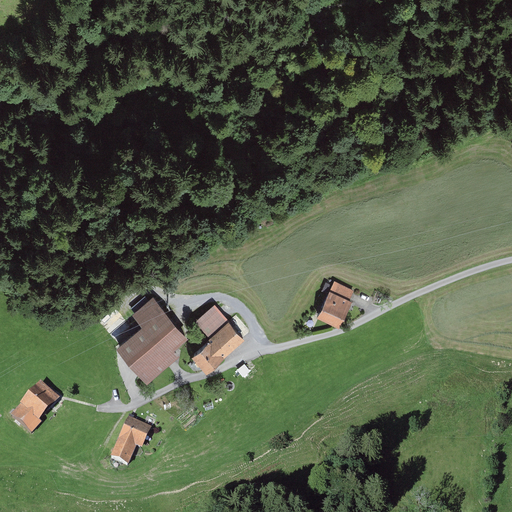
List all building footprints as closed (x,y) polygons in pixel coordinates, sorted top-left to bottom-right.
[(334,325),(348,291),(326,282),(312,316),(334,325)] [(182,338),(152,296),(132,310),(142,325),(111,347),(131,374),(182,338)] [(202,367),(240,333),(213,303),(193,321),(207,337),(189,352),(202,367)] [(241,366),(237,369),(243,376),(250,370),(244,363),(241,366)] [(27,433),(55,400),(35,384),(7,416),(27,433)] [(151,428),(130,419),(112,458),(128,466),(136,447),(141,449),(151,428)]
